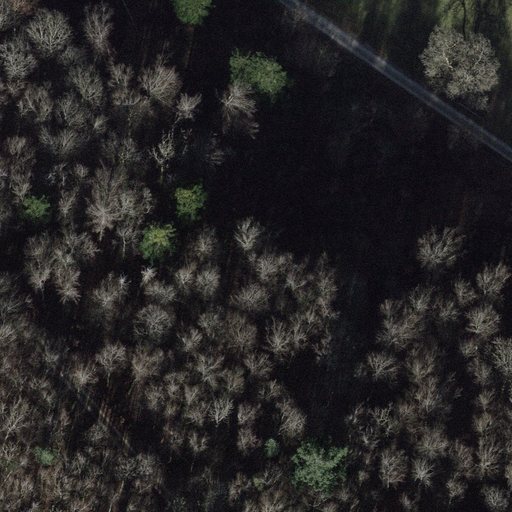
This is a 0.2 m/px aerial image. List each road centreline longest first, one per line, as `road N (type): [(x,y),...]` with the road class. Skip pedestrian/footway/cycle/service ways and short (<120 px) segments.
road 1 (track): [(190,511),(0,294)]
road 2 (track): [(279,0),(511,152)]
